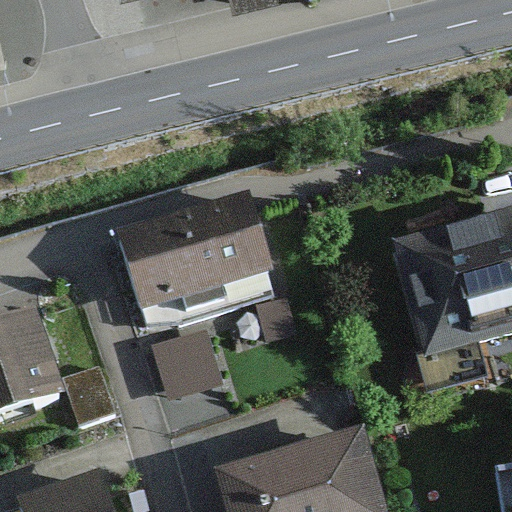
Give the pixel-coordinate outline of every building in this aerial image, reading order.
[(235,0),(238,9),(274,0),(235,0)] [(256,230),(130,265),(152,343),(278,308),(256,230)] [(511,234),(396,264),(425,374),(511,351),(511,234)] [(37,329),(0,341),(0,427),(63,406),(37,329)] [(159,346),(175,400),(229,383),(213,330),(159,346)] [(89,416),(117,410),(108,371),(80,378),(89,416)] [(375,511),(359,454),(218,494),(223,511),(375,511)] [(110,511),(104,495),(58,511),(110,511)]
